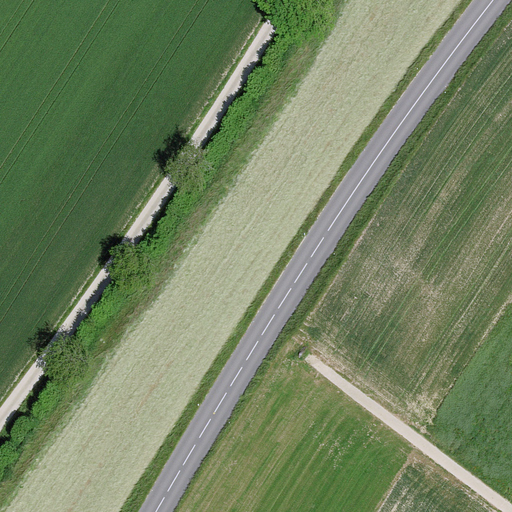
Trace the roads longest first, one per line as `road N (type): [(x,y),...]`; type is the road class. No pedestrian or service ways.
road 1 (secondary): [(154,511),(475,0)]
road 2 (track): [(0,419),(105,280),(283,0)]
road 3 (track): [(330,371),(511,510)]
